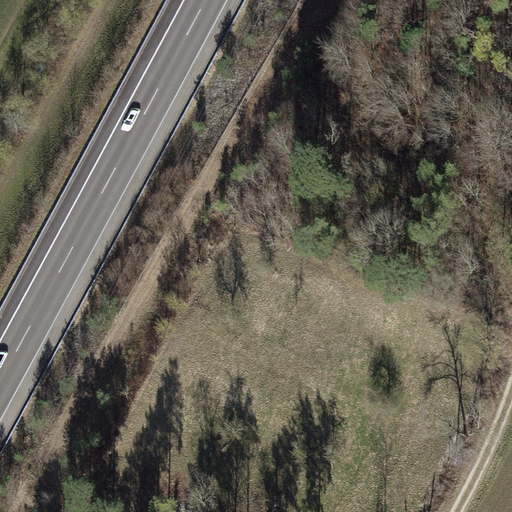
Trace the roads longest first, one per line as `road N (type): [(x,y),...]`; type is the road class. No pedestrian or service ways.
road 1 (track): [(316,0),(28,511)]
road 2 (trunk): [(207,0),(0,385)]
road 3 (track): [(455,511),(511,400)]
